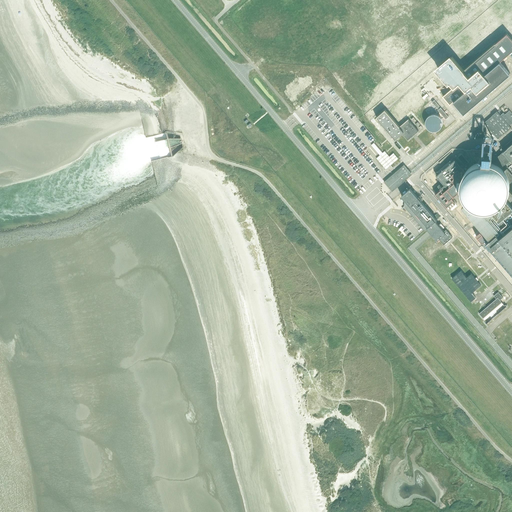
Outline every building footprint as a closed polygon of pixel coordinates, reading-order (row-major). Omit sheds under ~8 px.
[(246,0),(243,3),(244,22),(247,26),(247,30),(250,35),(265,39),(272,39),(278,35),(279,32),(286,27),(290,16),(289,6),(285,0),(246,0)] [(400,0),(410,12),(424,2),(423,1),(423,0),(436,0),(444,9),(455,0),(400,0)] [(350,32),(356,26),(344,12),(337,18),(350,32)] [(332,29),(340,38),(345,34),(337,25),(332,29)] [(451,55),(437,67),(454,87),(444,96),(450,104),(454,101),(464,113),(510,74),(500,62),(511,50),(511,38),(507,33),(465,71),(451,55)] [(374,38),(368,44),(374,51),(380,46),(374,38)] [(349,60),(355,67),(361,61),(355,54),(349,60)] [(298,99),(308,89),(299,80),(295,83),(292,79),(285,86),(298,99)] [(386,110),(377,118),(396,139),(402,133),(408,139),(418,131),(409,119),(399,127),(386,110)] [(509,125),(511,123),(511,113),(510,111),(502,117),(498,112),(492,116),(484,123),(491,131),(498,139),(506,132),(511,128),(509,125)] [(443,125),(443,122),(443,119),(442,117),(439,115),(437,114),(434,113),(431,114),(428,116),(426,118),(425,121),(425,124),(426,127),(428,129),(431,131),(434,131),(437,131),(439,130),(442,128),(443,125)] [(466,201),(467,202),(463,206),(486,232),(479,239),(489,251),(493,248),(499,255),(506,263),(511,270),(511,144),(503,152),(511,162),(511,172),(507,167),(504,171),(502,169),(501,168),(500,167),(499,166),(498,166),(498,165),(497,165),(496,165),(495,164),(494,164),(493,163),(491,163),(489,162),(488,162),(487,162),(486,162),(485,162),(484,162),(483,162),(481,162),(480,162),(479,163),(478,163),(477,163),(476,164),(475,164),(474,164),(474,165),(473,165),(472,166),(471,166),(471,167),(470,167),(469,168),(468,169),(467,170),(466,171),(466,172),(465,173),(464,174),(464,175),(463,176),(463,177),(462,178),(462,179),(462,180),(462,181),(461,181),(461,182),(461,183),(461,184),(461,185),(461,186),(461,187),(461,188),(461,189),(461,190),(461,191),(462,193),(462,194),(463,195),(463,196),(463,197),(464,198),(465,199),(465,200),(466,201)] [(389,156),(385,151),(376,158),(386,169),(389,166),(398,158),(394,153),(389,156)] [(455,197),(461,191),(461,190),(461,189),(461,188),(461,187),(461,186),(461,185),(461,184),(461,183),(461,182),(461,181),(462,181),(462,180),(462,179),(462,178),(463,177),(463,176),(464,175),(464,174),(465,173),(466,172),(455,159),(436,175),(447,188),(445,190),(443,187),(435,194),(449,209),(455,204),(453,202),(454,201),(452,198),(454,196),(455,197)] [(403,182),(412,175),(411,173),(409,172),(404,166),(396,173),(385,182),(392,191),(403,182)] [(437,220),(411,189),(410,189),(402,196),(428,227),(427,228),(429,231),(431,233),(433,236),(438,241),(440,239),(444,244),(453,237),(446,230),(444,231),(435,221),(437,220)] [(466,277),(461,270),(451,278),(470,301),(475,297),(471,292),(480,285),(471,273),(466,277)] [(496,299),(479,313),(486,321),(505,305),(500,300),(503,297),(498,292),(494,296),(496,299)]
